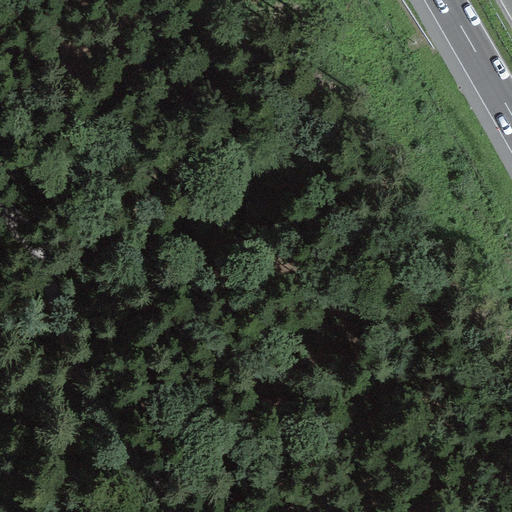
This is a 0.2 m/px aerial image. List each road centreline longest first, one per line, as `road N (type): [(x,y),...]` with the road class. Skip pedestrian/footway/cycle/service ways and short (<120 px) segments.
road 1 (track): [(204,0),(336,247),(511,465)]
road 2 (track): [(194,511),(0,214)]
road 3 (motorway): [(445,0),(511,115)]
